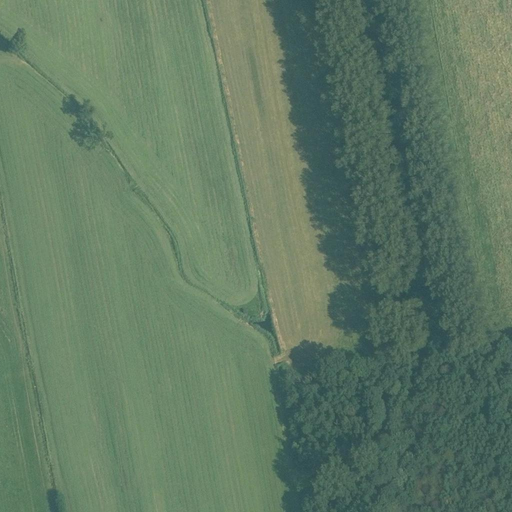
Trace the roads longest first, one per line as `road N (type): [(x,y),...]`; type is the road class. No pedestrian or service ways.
road 1 (track): [(438,347),(405,136),(369,0)]
road 2 (track): [(398,511),(378,391),(418,351)]
road 3 (track): [(511,384),(449,345),(392,356)]
